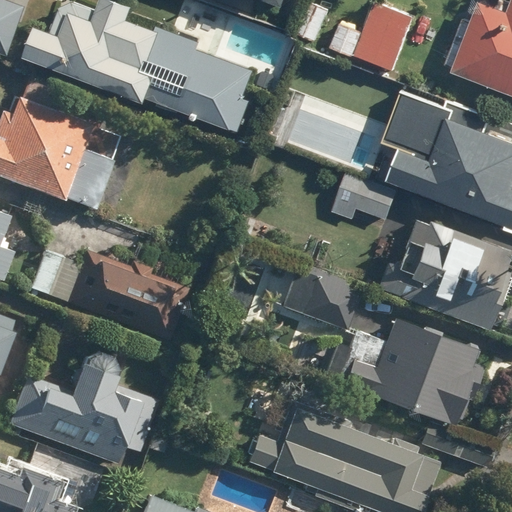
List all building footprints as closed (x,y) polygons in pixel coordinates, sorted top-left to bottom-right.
[(5,0),(0,0),(0,54),(1,55),(20,5),(5,0)] [(34,27),(23,56),(145,103),(146,99),(239,135),(253,98),(245,95),(254,70),(199,49),(200,44),(159,28),(158,32),(129,21),(134,7),(115,0),(99,0),(95,12),(65,0),(52,33),(34,27)] [(316,40),(330,2),(325,0),(305,0),(293,33),(315,41),(316,40)] [(511,0),(509,10),(483,0),(471,0),(457,36),(445,68),(511,94),(511,0)] [(400,51),(412,18),(371,2),(366,16),(361,28),(340,20),(331,45),(393,69),(400,51)] [(0,111),(0,178),(90,212),(119,136),(47,108),(53,94),(22,82),(16,98),(11,96),(5,113),(0,111)] [(374,177),(393,128),(286,87),(268,136),(348,167),(374,177)] [(511,143),(442,116),(425,159),(397,148),(384,181),(401,187),(511,229),(511,143)] [(0,230),(7,213),(0,209),(0,270),(9,248),(0,244),(0,230)] [(485,287),(500,248),(412,214),(393,263),(382,259),(371,289),(482,331),(498,292),(485,287)] [(39,252),(26,288),(165,338),(176,310),(181,312),(190,288),(148,273),(150,266),(131,259),(129,265),(82,248),(76,265),(39,252)] [(511,254),(501,282),(511,286),(511,254)] [(290,308),(342,328),(358,287),(352,285),(354,279),(308,261),(290,308)] [(0,350),(12,319),(0,313),(0,350)] [(320,376),(449,426),(452,417),(458,420),(479,365),(468,361),(473,347),(390,315),(387,324),(370,317),(362,336),(350,331),(345,345),(334,341),(320,376)] [(26,372),(6,424),(115,466),(123,447),(136,452),(156,399),(109,380),(114,367),(113,366),(113,365),(112,364),(112,363),(111,362),(110,361),(110,360),(109,359),(108,358),(107,357),(106,357),(105,356),(105,355),(104,355),(103,354),(101,354),(100,353),(99,353),(98,352),(97,352),(96,352),(95,352),(94,351),(92,351),(91,351),(90,351),(89,351),(88,352),(87,352),(85,352),(84,352),(83,353),(82,353),(81,354),(80,354),(67,387),(26,372)] [(245,461),(376,511),(417,511),(437,461),(413,452),(416,445),(390,436),(388,440),(317,413),(319,409),(289,397),(274,437),(257,430),(245,461)] [(416,441),(484,467),(490,452),(422,426),(416,441)] [(0,511),(66,511),(78,483),(4,455),(1,462),(0,462),(0,511)] [(208,511),(192,506),(191,510),(145,493),(137,511),(208,511)]
